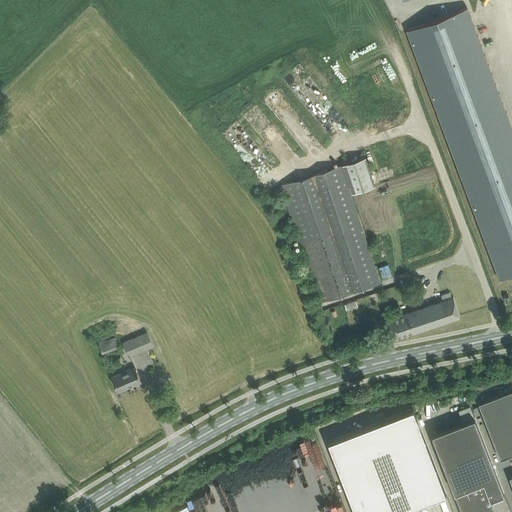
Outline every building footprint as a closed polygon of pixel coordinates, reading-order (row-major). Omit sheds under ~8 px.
[(407,29),(500,278),(511,273),(511,126),(467,7),(407,29)] [(376,184),(367,156),(343,164),(352,192),(376,184)] [(282,184),(299,235),(321,301),(381,281),(342,164),(282,184)] [(450,291),(441,294),(443,300),(452,297),(450,291)] [(443,300),(388,318),(394,338),(460,316),(454,296),(452,297),(443,300)] [(107,334),(109,340),(99,344),(103,353),(119,347),(115,338),(113,332),(107,334)] [(129,356),(152,345),(147,332),(123,342),(129,356)] [(112,376),(115,381),(119,390),(142,381),(135,366),(112,376)] [(500,458),(511,453),(511,389),(479,402),(500,458)] [(355,511),(397,511),(446,493),(414,408),(329,441),(355,511)] [(504,493),(475,417),(432,434),(462,511),(495,511),(491,498),(504,493)]
